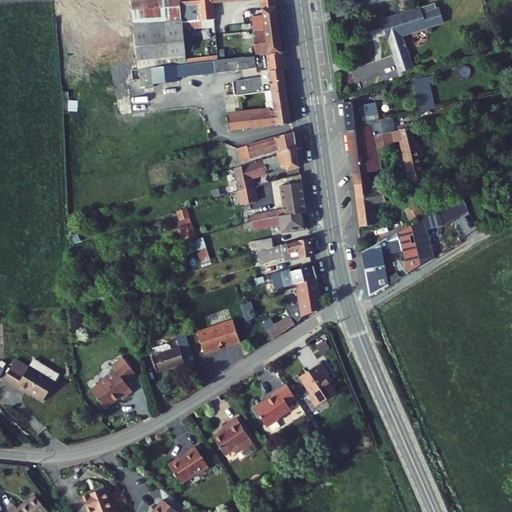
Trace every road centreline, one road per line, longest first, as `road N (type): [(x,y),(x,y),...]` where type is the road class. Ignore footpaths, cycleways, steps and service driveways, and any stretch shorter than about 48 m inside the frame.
road 1 (residential): [(347,302),(126,439),(64,456),(0,454)]
road 2 (primary): [(300,0),(347,302)]
road 3 (primary): [(347,302),(435,511)]
